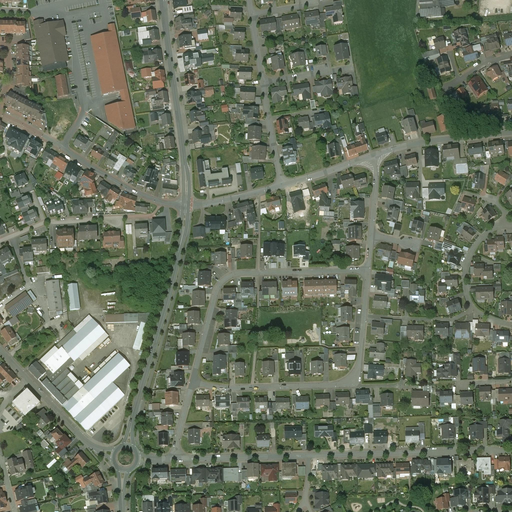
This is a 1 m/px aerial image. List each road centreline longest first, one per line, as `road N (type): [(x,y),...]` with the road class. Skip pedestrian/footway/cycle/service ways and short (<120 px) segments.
road 1 (residential): [(194,380),(215,294),(231,272),(369,266)]
road 2 (secondary): [(186,205),(127,445)]
road 3 (residential): [(186,205),(126,188),(0,112)]
road 4 (secondary): [(163,0),(186,205)]
road 5 (residential): [(194,380),(335,382),(352,375)]
road 6 (residential): [(511,321),(475,304),(465,278),(476,243),(509,215)]
road 7 (residential): [(511,132),(421,141),(372,156)]
road 8 (residential): [(173,459),(309,455)]
road 9 (residential): [(309,455),(429,452)]
